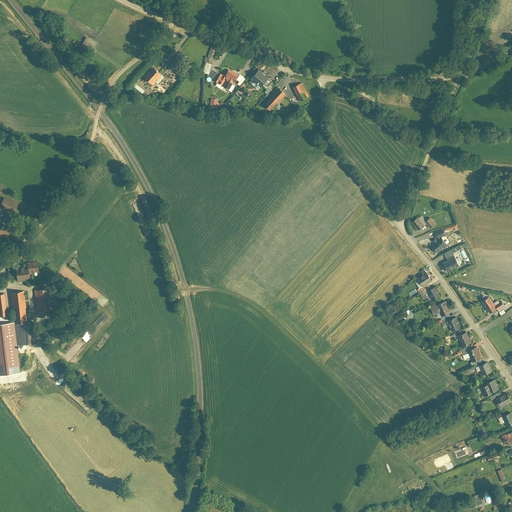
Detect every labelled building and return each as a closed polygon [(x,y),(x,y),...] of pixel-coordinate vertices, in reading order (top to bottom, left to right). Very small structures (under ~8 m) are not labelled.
[(205,56),(204,60),(209,62),(213,47),(211,46),(207,57),(205,56)] [(180,52),(163,72),(171,78),(187,58),(180,52)] [(206,64),(203,73),(208,75),(211,65),(206,64)] [(150,66),(141,77),(153,88),(162,77),(150,66)] [(176,74),(180,78),(186,70),(181,67),(176,74)] [(211,70),(207,76),(213,79),(216,72),(211,70)] [(217,72),(212,80),(229,91),(233,84),(234,84),(238,77),(228,71),(225,77),(217,72)] [(257,90),(260,87),(260,88),(268,79),(258,71),(251,79),(252,81),(250,84),(257,90)] [(144,95),(149,89),(137,79),(132,85),(144,95)] [(262,87),(266,90),(272,83),(268,80),(262,87)] [(301,84),(292,88),(300,102),(308,98),(301,84)] [(263,105),(270,111),(285,96),(278,89),(263,105)] [(364,101),(366,97),(357,91),(355,95),(364,101)] [(211,101),(210,109),(217,110),(218,102),(211,101)] [(3,199),(0,207),(0,209),(13,214),(16,203),(3,199)] [(425,221),(422,217),(419,220),(417,218),(411,223),(418,231),(424,226),(422,224),(425,221)] [(434,226),(429,219),(425,223),(430,229),(434,226)] [(0,223),(0,235),(6,238),(10,228),(0,223)] [(443,230),(434,232),(435,238),(445,236),(443,230)] [(432,242),(434,245),(431,248),(436,255),(449,243),(444,237),(438,241),(436,239),(432,242)] [(449,251),(450,255),(465,249),(463,245),(449,251)] [(456,258),(443,264),(447,273),(460,267),(456,258)] [(37,262),(26,263),(26,267),(15,268),(16,280),(29,279),(28,273),(38,272),(37,262)] [(414,281),(419,289),(431,282),(427,274),(414,281)] [(57,296),(63,295),(61,287),(55,289),(57,296)] [(436,287),(427,291),(432,301),(441,296),(436,287)] [(50,288),(34,291),(38,311),(54,309),(50,288)] [(23,292),(10,293),(13,323),(26,322),(23,292)] [(499,301),(493,304),(489,297),(482,302),(489,313),(495,310),(496,311),(503,306),(499,301)] [(436,306),(430,309),(434,316),(439,314),(441,316),(450,312),(445,302),(436,306)] [(497,311),(499,315),(508,309),(505,306),(497,311)] [(457,317),(445,323),(450,333),(463,328),(457,317)] [(13,323),(16,346),(35,344),(32,321),(26,322),(13,323)] [(67,327),(58,321),(50,333),(59,339),(67,327)] [(466,333),(457,337),(462,348),(471,344),(466,333)] [(469,352),(473,361),(482,357),(477,346),(468,350),(469,352)] [(491,371),(487,361),(482,364),(479,365),(483,374),(491,371)] [(499,388),(495,379),(489,381),(489,382),(487,383),(488,384),(480,387),(484,396),(492,393),(491,392),(499,388)] [(501,406),(511,401),(508,393),(498,397),(496,398),(501,406)] [(511,424),(511,412),(502,416),(507,427),(511,424)] [(511,444),(511,431),(502,435),(504,442),(509,441),(511,445),(511,444)] [(475,499),(477,508),(486,505),(483,497),(475,499)]
